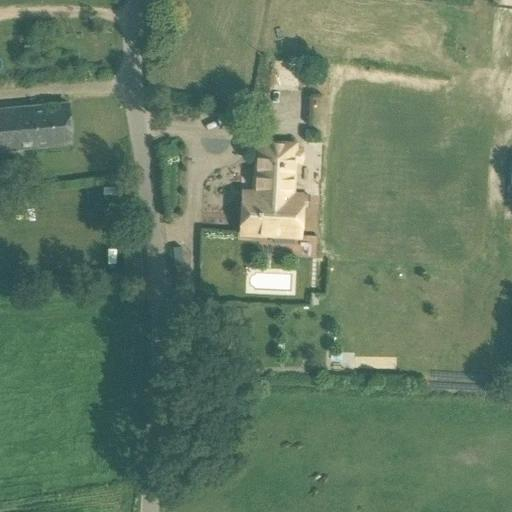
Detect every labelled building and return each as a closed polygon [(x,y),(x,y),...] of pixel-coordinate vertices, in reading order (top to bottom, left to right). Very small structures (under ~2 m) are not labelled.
[(67,104),(0,110),(0,151),(70,146),(67,104)] [(243,192),(240,234),(298,237),(299,214),(299,206),(300,197),(291,196),(294,146),(256,144),(253,193),(243,192)] [(13,264),(32,263),(31,245),(12,246),(13,264)] [(332,295),(355,295),(357,252),(333,251),(332,295)] [(433,255),(432,299),(457,299),(458,255),(433,255)] [(403,309),(405,265),(382,264),(381,308),(403,309)]
